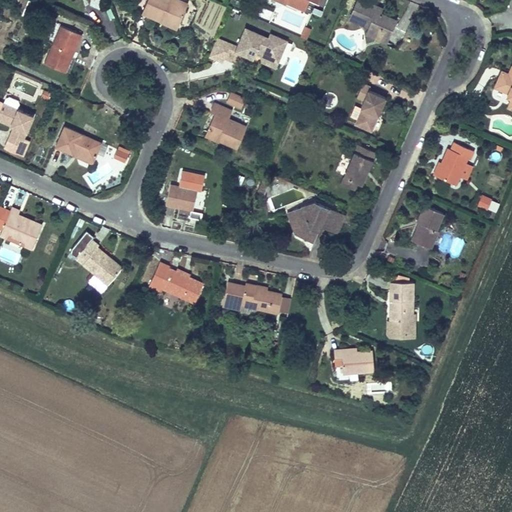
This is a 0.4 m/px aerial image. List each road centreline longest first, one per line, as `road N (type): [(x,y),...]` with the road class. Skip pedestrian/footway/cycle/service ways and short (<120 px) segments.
road 1 (track): [(511,207),(411,443),(145,372),(0,309)]
road 2 (residential): [(121,220),(165,237),(336,272),(362,251),(429,95)]
road 3 (residential): [(154,134),(165,107),(160,75),(131,53),(108,57),(100,68),(101,92),(145,122)]
road 4 (residential): [(439,6),(467,17),(479,42),(460,81),(429,95)]
road 5 (residential): [(0,166),(121,220)]
